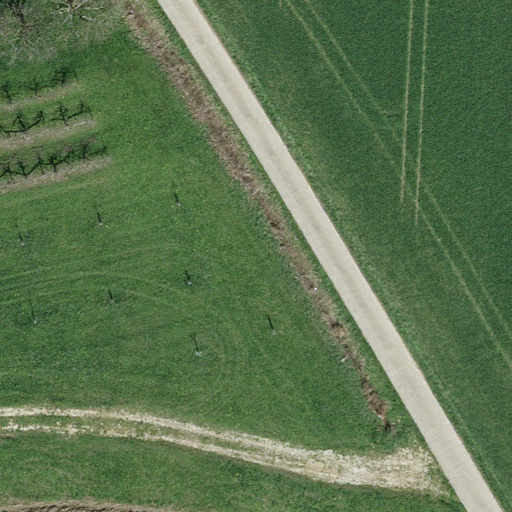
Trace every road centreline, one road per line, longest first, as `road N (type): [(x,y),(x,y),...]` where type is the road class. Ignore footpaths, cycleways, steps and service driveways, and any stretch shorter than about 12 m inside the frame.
road 1 (track): [(167,0),(276,167),(472,511)]
road 2 (track): [(0,424),(57,417),(361,484),(420,482),(446,470)]
